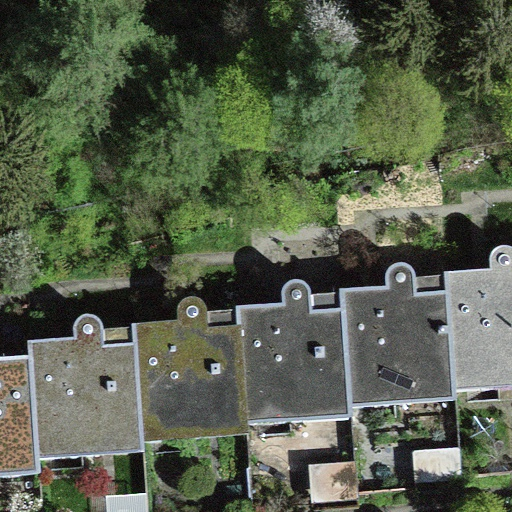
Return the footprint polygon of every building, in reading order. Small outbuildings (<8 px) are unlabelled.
[(448,299),(454,390),(511,387),(511,252),(508,251),(503,250),(497,252),(493,255),(491,258),(489,263),(490,275),(446,277),(448,299)] [(343,315),(350,408),(411,403),(410,392),(454,390),(448,299),(415,301),(414,279),(411,274),(408,270),(403,268),(398,268),(393,269),(389,272),(386,276),(385,280),(386,291),(342,294),(343,315)] [(239,333),(246,425),(307,422),(306,411),(350,408),(343,315),(312,318),(310,296),(308,291),(304,288),(300,285),(295,285),(289,286),(285,289),(283,293),(281,298),(282,308),(238,311),(239,333)] [(135,349),(141,443),(204,439),(203,428),(246,425),(239,333),(207,335),(206,313),(204,308),(200,305),(196,302),(191,302),(185,303),(181,306),(179,310),(177,315),(178,325),(134,328),(135,349)] [(30,360),(37,461),(99,457),(98,446),(141,443),(135,349),(104,352),(102,330),(100,325),(96,321),(92,319),(87,319),(81,320),(77,323),(75,327),(73,332),(74,342),(29,345),(30,360)] [(37,461),(30,360),(0,361),(0,477),(39,475),(37,461)]
